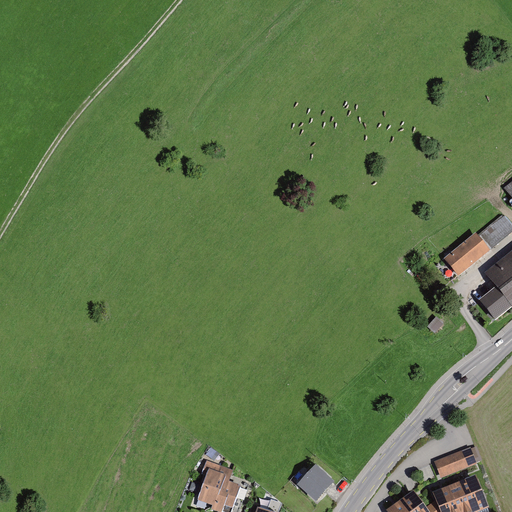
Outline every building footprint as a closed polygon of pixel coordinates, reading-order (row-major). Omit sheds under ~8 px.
[(479,235),(448,259),(462,277),(511,237),(511,224),(506,217),(481,237),(479,235)] [(511,250),(485,272),(497,287),(482,299),(496,318),(511,306),(511,305),(511,250)] [(436,317),(430,328),(438,332),(444,321),(436,317)] [(473,449),(438,462),(444,478),(480,465),(473,449)] [(238,471),(209,460),(205,473),(212,476),(202,501),(217,506),(215,510),(219,511),(226,511),(229,506),(237,509),(245,487),(234,483),(238,471)] [(335,484),(315,466),(297,486),(317,504),(335,484)] [(491,511),(478,478),(463,484),(474,511),(491,511)] [(474,511),(463,484),(448,490),(457,511),(474,511)] [(457,511),(448,490),(434,495),(440,511),(457,511)] [(406,511),(427,511),(415,494),(401,504),(406,511)]
